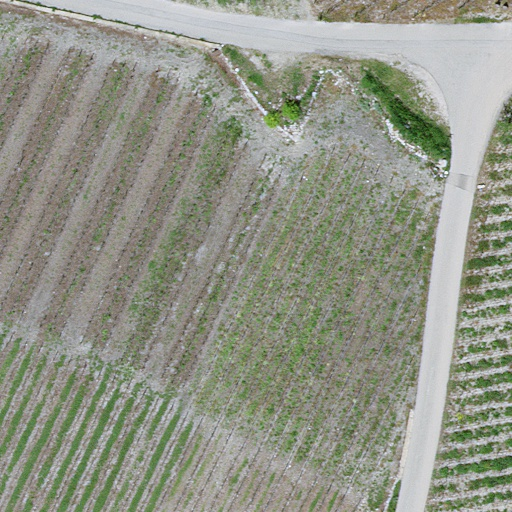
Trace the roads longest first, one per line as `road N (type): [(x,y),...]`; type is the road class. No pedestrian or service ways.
road 1 (track): [(505,54),(430,511)]
road 2 (unclassified): [(108,0),(247,29),(511,54)]
